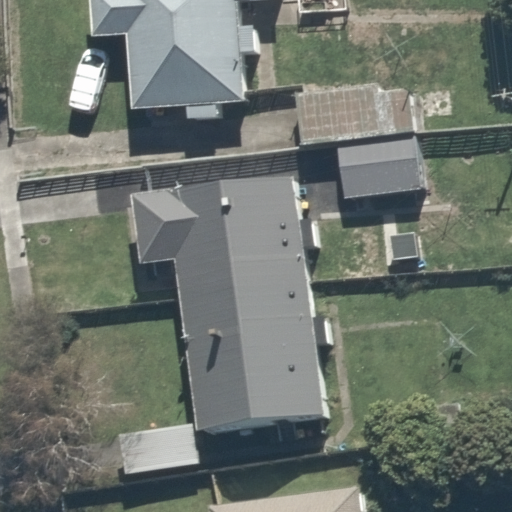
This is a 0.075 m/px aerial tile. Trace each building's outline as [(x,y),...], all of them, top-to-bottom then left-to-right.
[(225,107),(245,107),(245,57),(262,58),(261,10),(347,11),(347,0),(90,0),(91,39),(128,39),(129,109),(186,108),(186,123),(226,123),(225,107)] [(332,145),(413,139),(410,95),(298,102),(301,147),(332,145)] [(413,139),(332,145),(336,205),(417,199),(413,139)] [(297,181),(167,196),(129,201),(137,273),(176,268),(193,415),(116,426),(122,473),(203,462),(200,436),(325,422),(297,181)] [(369,511),(367,488),(205,506),(205,511),(369,511)]
